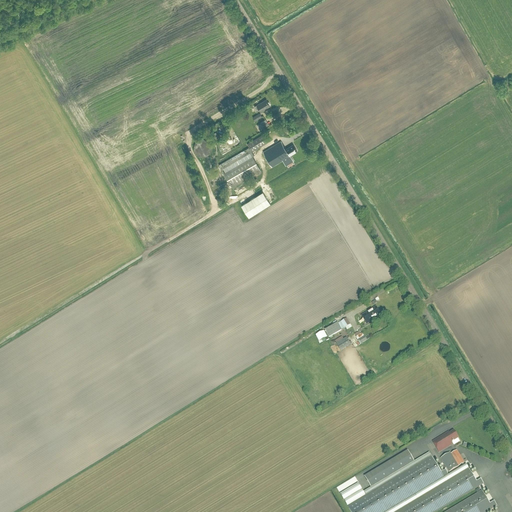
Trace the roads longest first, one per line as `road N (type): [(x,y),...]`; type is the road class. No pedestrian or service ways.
road 1 (tertiary): [(511,457),(234,0)]
road 2 (track): [(219,206),(0,342)]
